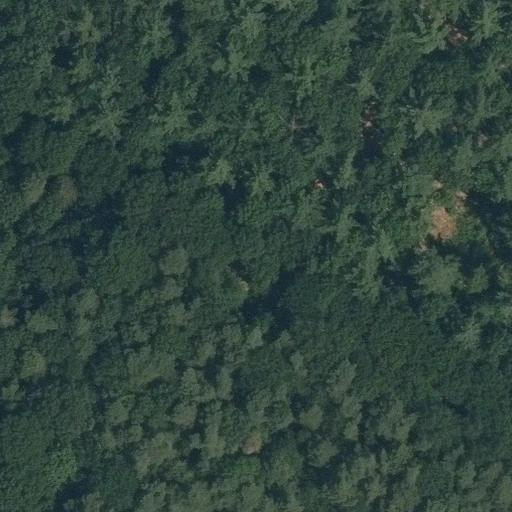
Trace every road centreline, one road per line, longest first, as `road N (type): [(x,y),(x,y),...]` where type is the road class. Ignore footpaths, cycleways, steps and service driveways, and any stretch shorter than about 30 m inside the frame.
road 1 (unclassified): [(511,420),(0,132)]
road 2 (track): [(56,511),(164,225)]
